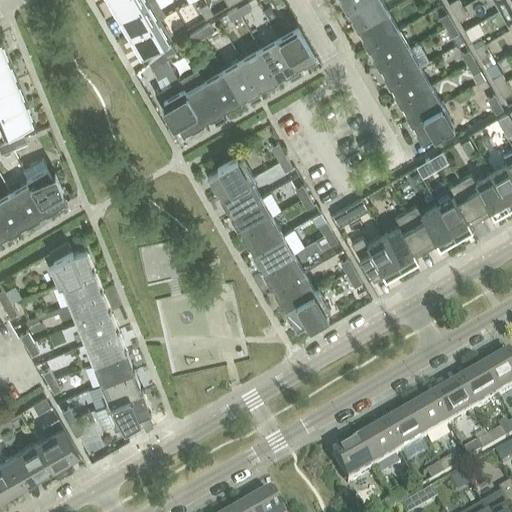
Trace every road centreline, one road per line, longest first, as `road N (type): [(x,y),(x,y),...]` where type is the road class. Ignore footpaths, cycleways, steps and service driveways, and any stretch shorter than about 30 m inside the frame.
road 1 (tertiary): [(413,308),(99,488)]
road 2 (tertiary): [(151,511),(435,348)]
